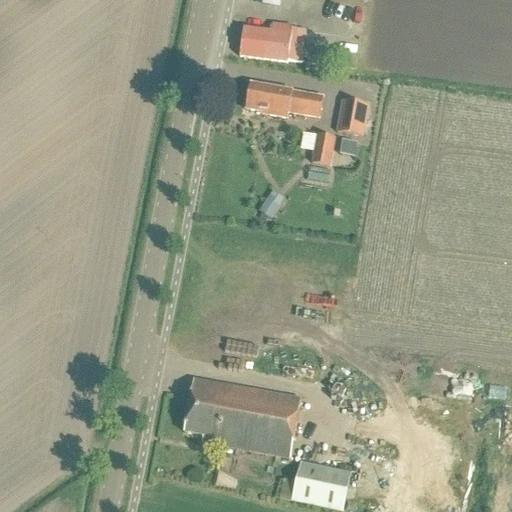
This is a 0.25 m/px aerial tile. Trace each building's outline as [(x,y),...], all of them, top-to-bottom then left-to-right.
[(303,64),(307,33),(272,27),(271,33),(244,29),(240,57),(288,64),(288,62),(303,64)] [(322,99),(249,87),(245,111),(289,119),(290,114),(318,119),(322,99)] [(336,133),(363,138),(370,107),(342,101),(336,133)] [(330,170),(335,141),(316,138),(311,167),(330,170)] [(357,148),(343,145),(340,158),(355,161),(357,148)] [(278,212),(266,205),(260,215),(271,223),(278,212)] [(203,438),(202,443),(290,460),(301,400),(195,381),(185,434),(203,438)] [(472,402),(472,383),(452,383),(452,402),(472,402)] [(342,511),(351,476),(301,464),(292,505),(324,511),(342,511)]
